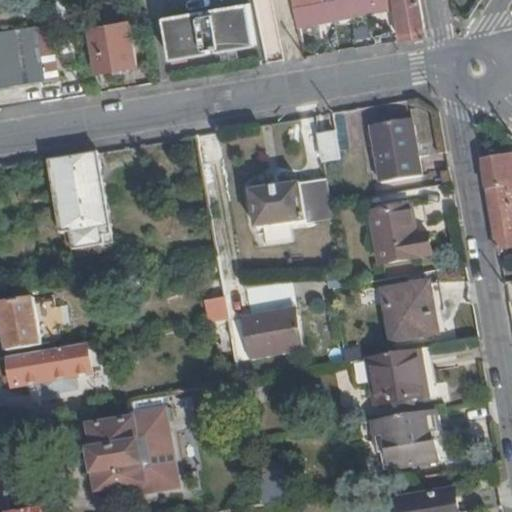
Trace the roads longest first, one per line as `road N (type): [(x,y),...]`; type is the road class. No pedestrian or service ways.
road 1 (residential): [(0,139),(420,65),(457,68)]
road 2 (residential): [(459,77),(455,108),(511,426)]
